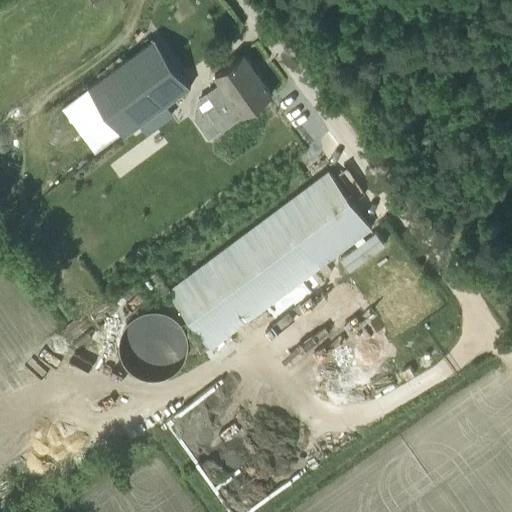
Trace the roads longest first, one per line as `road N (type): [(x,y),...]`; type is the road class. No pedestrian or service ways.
road 1 (track): [(511,364),(352,151)]
road 2 (unclassified): [(237,0),(352,151)]
